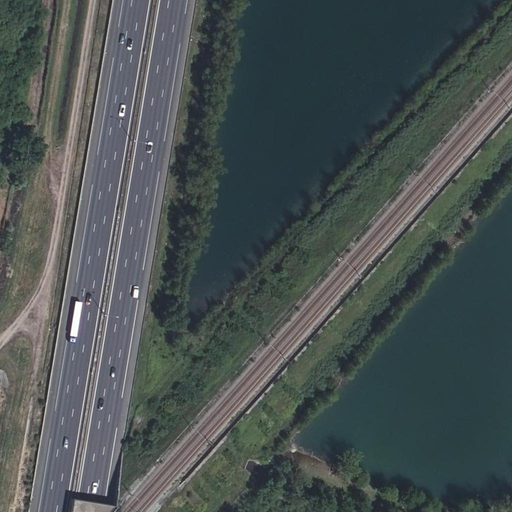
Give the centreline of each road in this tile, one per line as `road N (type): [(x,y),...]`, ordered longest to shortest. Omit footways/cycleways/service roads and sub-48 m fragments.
road 1 (motorway): [(90,511),(177,0)]
road 2 (motorway): [(136,0),(50,511)]
